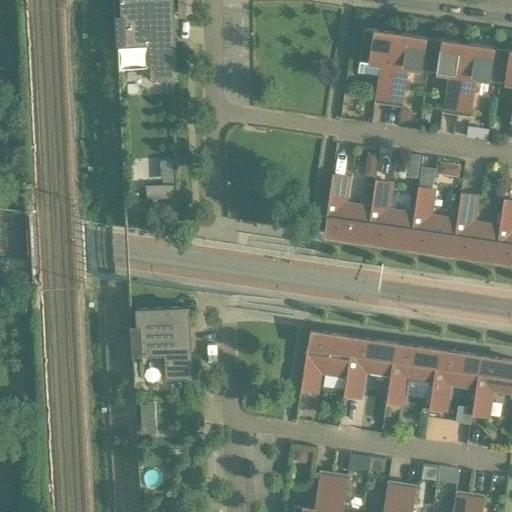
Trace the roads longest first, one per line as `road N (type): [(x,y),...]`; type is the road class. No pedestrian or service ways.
road 1 (residential): [(511,307),(0,235)]
road 2 (residential): [(511,152),(214,111)]
road 3 (residential): [(511,466),(233,425)]
